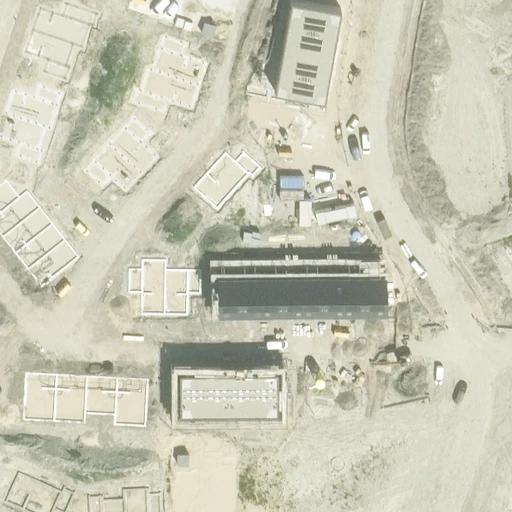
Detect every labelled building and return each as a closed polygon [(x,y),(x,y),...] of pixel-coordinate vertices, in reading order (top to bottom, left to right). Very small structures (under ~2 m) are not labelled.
[(298,0),(289,0),(286,21),(311,26),(315,3),(298,0)] [(432,0),(431,7),(450,14),(454,0),(432,0)] [(454,0),(450,14),(469,20),(475,0),(454,0)] [(475,0),(469,20),(489,26),(497,0),(475,0)] [(511,0),(497,0),(489,26),(508,33),(511,19),(511,0)] [(40,8),(33,31),(72,44),(84,9),(60,1),(56,13),(40,8)] [(315,3),(311,26),(336,31),(340,8),(315,3)] [(286,21),(282,44),(307,49),(311,26),(286,21)] [(311,26),(307,49),(332,54),(336,31),(311,26)] [(33,31),(25,53),(40,58),(37,71),(60,79),(72,44),(33,31)] [(167,37),(164,50),(171,52),(164,75),(203,88),(211,65),(188,57),(192,45),(167,37)] [(282,44),(278,67),(303,72),(307,49),(282,44)] [(307,49),(303,72),(328,76),(332,54),(307,49)] [(278,67),(273,90),(276,91),(286,92),(295,94),(299,95),(303,72),(278,67)] [(303,72),(299,95),(305,96),(314,98),(324,99),(328,76),(303,72)] [(149,94),(144,107),(169,116),(172,104),(196,111),(203,88),(164,75),(157,97),(149,94)] [(459,76),(417,83),(420,103),(461,97),(459,76)] [(13,89),(5,114),(45,127),(53,102),(60,104),(64,91),(39,85),(36,96),(13,89)] [(248,85),(246,95),(256,96),(257,87),(248,85)] [(257,87),(256,96),(265,98),(267,89),(257,87)] [(267,89),(265,98),(274,100),(276,91),(273,90),(267,89)] [(276,91),(274,100),(284,101),(286,92),(276,91)] [(286,92),(284,101),(293,103),(295,94),(286,92)] [(295,94),(293,103),(303,105),(305,96),(299,95),(295,94)] [(305,96),(303,105),(312,107),(314,98),(305,96)] [(461,97),(420,103),(424,126),(465,118),(461,97)] [(314,98),(312,107),(322,108),(324,99),(314,98)] [(5,114),(0,129),(0,139),(21,147),(16,159),(40,166),(44,154),(37,152),(45,127),(5,114)] [(465,118),(424,126),(426,146),(468,140),(465,118)] [(138,121),(114,147),(144,176),(160,157),(148,147),(156,138),(138,121)] [(468,140),(426,146),(429,166),(471,161),(468,140)] [(114,147),(97,165),(127,193),(144,176),(114,147)] [(224,151),(191,186),(216,208),(247,173),(254,178),(263,170),(245,153),(236,162),(224,151)] [(471,161),(429,166),(432,187),(475,180),(471,161)] [(83,176),(72,184),(88,203),(97,195),(83,176)] [(475,180),(432,187),(435,209),(478,202),(475,180)] [(7,181),(0,186),(0,213),(20,198),(7,181)] [(20,198),(0,213),(0,235),(2,238),(33,214),(20,198)] [(33,214),(2,238),(15,253),(46,230),(33,214)] [(46,230),(15,253),(28,270),(58,246),(46,230)] [(58,246),(28,270),(41,287),(72,262),(58,246)] [(383,263),(363,264),(363,309),(384,309),(383,263)] [(321,264),(301,265),(301,310),(322,310),(321,264)] [(342,264),(321,264),(322,310),(343,309),(342,264)] [(363,264),(342,264),(343,309),(363,309),(363,264)] [(239,265),(218,266),(219,311),(240,311),(239,265)] [(260,265),(239,265),(240,311),(260,310),(260,265)] [(280,265),(260,265),(260,310),(281,310),(280,265)] [(301,265),(280,265),(281,310),(301,310),(301,265)] [(128,272),(127,298),(140,298),(141,315),(164,315),(165,273),(128,272)] [(165,273),(164,315),(188,315),(189,298),(202,299),(202,273),(165,273)] [(277,368),(228,369),(228,411),(277,411),(277,368)] [(228,369),(178,369),(179,411),(228,411),(228,369)] [(24,371),(22,410),(54,412),(56,373),(24,371)] [(381,398),(369,398),(369,418),(381,418),(381,412),(404,412),(404,372),(381,372),(381,398)] [(426,372),(404,372),(404,412),(427,411),(427,417),(439,417),(439,398),(427,397),(426,372)] [(56,373),(54,412),(85,413),(88,377),(56,373)] [(297,402),(284,403),(285,422),(296,422),(296,416),(318,417),(318,376),(296,377),(297,402)] [(340,376),(318,376),(318,417),(339,416),(340,422),(352,422),(352,402),(340,402),(340,376)] [(88,377),(85,413),(88,416),(116,417),(116,378),(88,377)] [(116,378),(116,417),(147,418),(148,379),(116,378)] [(276,432),(260,431),(260,447),(275,447),(276,432)] [(364,469),(353,499),(395,511),(406,481),(397,478),(401,466),(378,459),(374,472),(364,469)] [(511,467),(508,466),(500,487),(511,492),(511,467)] [(18,472),(4,501),(27,511),(54,511),(56,508),(63,511),(66,511),(76,491),(65,485),(61,492),(18,472)] [(511,511),(511,492),(500,487),(491,508),(500,511),(511,511)] [(149,497),(125,498),(125,511),(161,511),(161,489),(148,490),(149,497)] [(249,489),(248,511),(320,511),(322,508),(275,489),(249,489)] [(100,491),(87,492),(88,511),(125,511),(125,498),(100,499),(100,491)]
